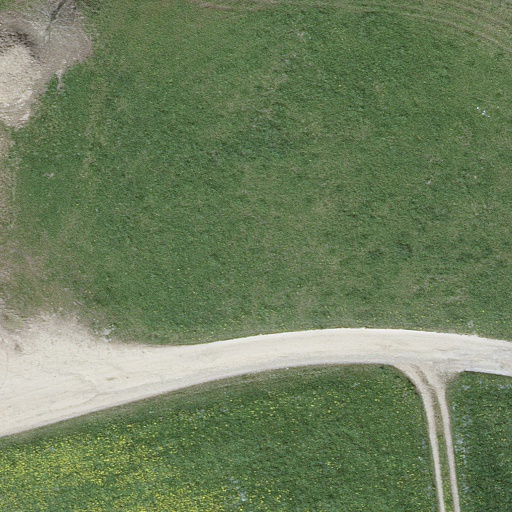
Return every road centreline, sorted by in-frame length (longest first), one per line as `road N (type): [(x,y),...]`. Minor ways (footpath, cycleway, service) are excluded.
road 1 (track): [(511,360),(423,346),(336,345),(226,361),(0,423)]
road 2 (track): [(445,511),(423,346)]
